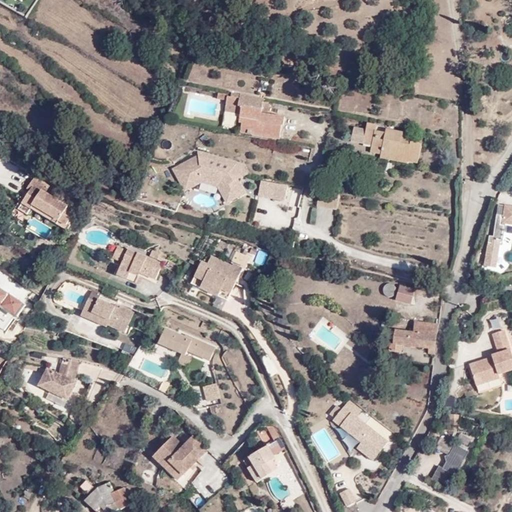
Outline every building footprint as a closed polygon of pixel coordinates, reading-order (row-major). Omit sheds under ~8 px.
[(252,129),(278,135),(281,124),(284,124),(284,116),(262,111),(262,104),(218,91),(216,97),(225,100),(224,108),(240,112),(238,121),(242,122),(239,131),(251,134),(252,129)] [(372,146),(370,153),(417,162),(420,144),(411,142),(412,135),(386,130),(385,133),(375,131),(376,126),(366,124),(364,129),(354,127),(352,142),(372,146)] [(277,138),(278,135),(252,129),(251,134),(277,138)] [(245,165),(198,152),(199,156),(174,170),(186,192),(202,183),(218,187),(227,203),(245,194),(237,179),(247,173),(245,165)] [(68,206),(46,193),(50,186),(34,177),(27,189),(30,191),(22,204),(31,209),(33,206),(59,222),(60,221),(67,225),(76,211),(68,207),(68,206)] [(288,186),(261,182),(258,196),(285,201),(288,186)] [(338,192),(320,187),(316,203),(334,207),(338,192)] [(511,209),(501,208),(501,218),(492,217),(491,238),(485,238),(482,270),(495,272),(497,247),(500,247),(502,228),(511,229),(511,209)] [(120,262),(125,250),(115,246),(110,258),(120,262)] [(255,247),(250,263),(262,267),(267,250),(255,247)] [(159,262),(126,249),(115,274),(133,281),(137,273),(153,279),(159,262)] [(158,253),(149,249),(147,256),(155,259),(158,253)] [(246,267),(249,255),(234,251),(231,262),(246,267)] [(242,272),(210,257),(207,264),(201,261),(191,286),(227,303),(242,272)] [(413,286),(398,282),(394,298),(408,301),(413,286)] [(0,329),(4,332),(23,302),(0,287),(0,329)] [(110,322),(108,326),(127,335),(137,313),(116,304),(116,306),(97,298),(96,300),(88,297),(82,312),(110,322)] [(106,330),(108,326),(110,322),(82,312),(79,318),(106,330)] [(426,352),(433,354),(437,324),(412,320),(411,327),(406,327),(406,331),(394,329),(392,341),(389,340),(387,349),(399,351),(400,343),(427,346),(426,352)] [(511,351),(502,327),(489,331),(495,349),(487,352),(488,356),(466,365),(475,387),(497,379),(496,375),(511,368),(511,351)] [(181,355),(194,361),(196,356),(211,362),(218,347),(190,334),(188,338),(166,329),(159,344),(181,355)] [(133,356),(136,348),(124,342),(120,351),(133,356)] [(190,369),(194,361),(181,355),(177,363),(190,369)] [(269,377),(277,374),(270,355),(262,358),(269,377)] [(79,362),(64,358),(60,374),(48,369),(39,388),(68,401),(77,382),(75,382),(79,362)] [(216,383),(202,386),(206,402),(220,398),(216,383)] [(392,437),(339,397),(327,413),(334,419),(331,423),(360,444),(356,449),(373,462),(392,437)] [(309,403),(310,407),(313,405),(316,410),(322,406),(316,399),(309,403)] [(313,405),(310,407),(306,409),(311,417),(318,413),(316,410),(313,405)] [(154,458),(179,481),(207,451),(194,438),(184,447),(174,437),(154,458)] [(272,441),(241,458),(255,480),(278,469),(274,462),(282,457),(272,441)] [(462,452),(450,446),(439,467),(435,466),(427,481),(444,489),(462,452)] [(86,479),(80,485),(86,490),(92,485),(86,479)] [(132,505),(122,485),(113,488),(109,480),(98,484),(84,500),(94,510),(102,501),(109,506),(113,502),(119,506),(122,508),(132,505)] [(349,488),(338,494),(346,508),(356,502),(349,488)] [(109,511),(112,510),(119,506),(113,502),(109,506),(102,501),(94,510),(97,511),(109,511)]
